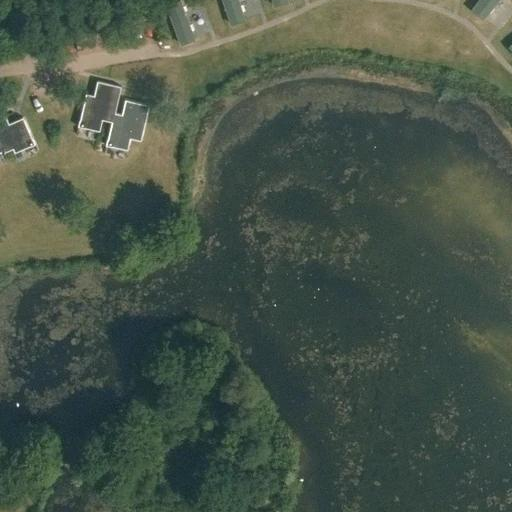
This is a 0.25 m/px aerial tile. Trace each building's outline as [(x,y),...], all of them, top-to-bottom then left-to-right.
[(245,20),(242,0),(230,0),(234,22),(245,20)] [(490,17),(501,0),(485,0),(479,9),(490,17)] [(101,118),(110,121),(114,111),(120,85),(96,79),(92,94),(85,92),(78,125),(98,129),(101,118)] [(121,113),(114,111),(110,121),(105,143),(126,149),(129,137),(140,139),(148,104),(124,99),(121,113)] [(0,152),(12,147),(14,151),(34,143),(22,116),(7,122),(4,115),(0,116),(0,152)]
